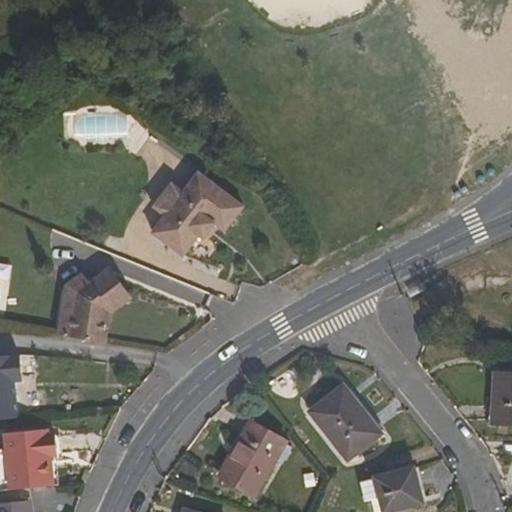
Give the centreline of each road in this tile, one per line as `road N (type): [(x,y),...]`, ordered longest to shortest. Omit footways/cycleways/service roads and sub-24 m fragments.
road 1 (residential): [(110,511),(165,422),(211,375),(332,301)]
road 2 (residential): [(332,301),(398,363),(474,467),(484,511)]
road 3 (residential): [(332,301),(511,211)]
